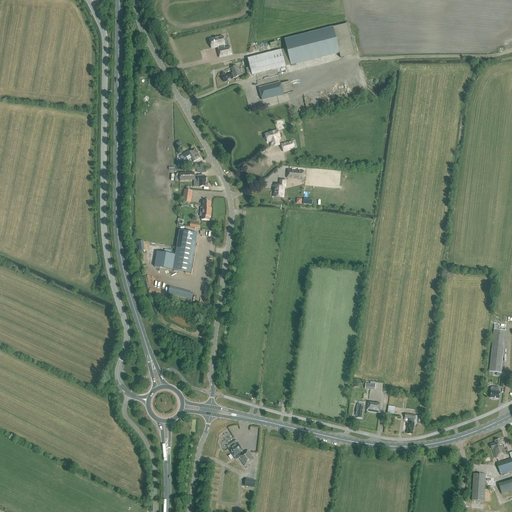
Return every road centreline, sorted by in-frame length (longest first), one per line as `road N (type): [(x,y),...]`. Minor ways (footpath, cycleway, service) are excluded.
road 1 (unclassified): [(210,407),(229,196),(140,26),(135,0)]
road 2 (tertiary): [(129,394),(117,374),(126,329),(104,234),(105,41),(92,7)]
road 3 (primary): [(148,351),(117,233),(119,0)]
road 4 (secondary): [(457,438),(384,446),(245,417)]
road 5 (unclassified): [(129,394),(124,413),(151,455),(154,511)]
